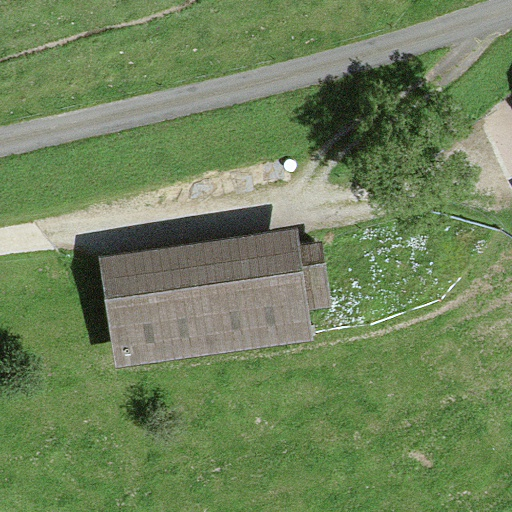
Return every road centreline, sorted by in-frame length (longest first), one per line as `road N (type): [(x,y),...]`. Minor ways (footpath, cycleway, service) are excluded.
road 1 (track): [(0,248),(239,220),(333,169),(419,105),(492,20)]
road 2 (unclassified): [(0,142),(289,76),(511,13)]
